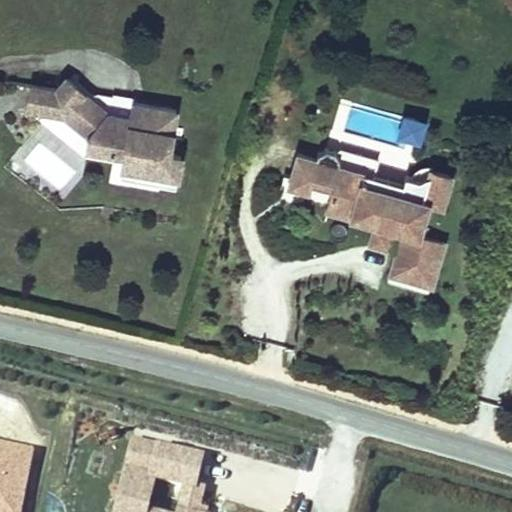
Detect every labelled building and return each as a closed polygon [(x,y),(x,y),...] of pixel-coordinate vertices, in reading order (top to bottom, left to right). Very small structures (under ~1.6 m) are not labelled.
[(171,137),(177,95),(138,89),(134,111),(109,107),(110,100),(66,64),(57,76),(67,83),(58,94),(66,100),(91,121),(89,134),(113,138),(120,132),(127,140),(123,163),(176,171),(181,138),(171,137)] [(57,76),(30,72),(27,95),(66,100),(58,94),(67,83),(57,76)] [(420,124),(426,103),(406,97),(400,118),(420,124)] [(425,211),(435,179),(448,182),(457,151),(436,145),(434,153),(424,158),(411,155),(407,165),(405,172),(364,160),(366,153),(340,145),(342,139),(337,130),(328,128),(320,132),(318,138),(300,133),(290,165),(309,170),(312,161),(334,167),(328,188),(374,202),(391,207),(403,211),(391,249),(436,263),(450,218),(425,211)] [(342,128),(337,130),(342,139),(340,145),(366,153),(364,160),(405,172),(407,165),(375,155),(380,139),(342,128)] [(386,226),(391,207),(374,202),(369,221),(386,226)] [(128,442),(115,511),(200,511),(210,456),(128,442)]
